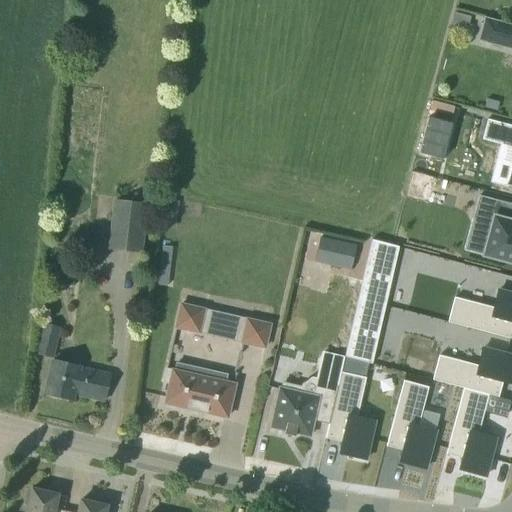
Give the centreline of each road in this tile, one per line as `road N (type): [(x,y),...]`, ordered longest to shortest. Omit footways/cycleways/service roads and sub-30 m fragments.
road 1 (residential): [(0,433),(259,489)]
road 2 (residential): [(389,511),(259,489)]
